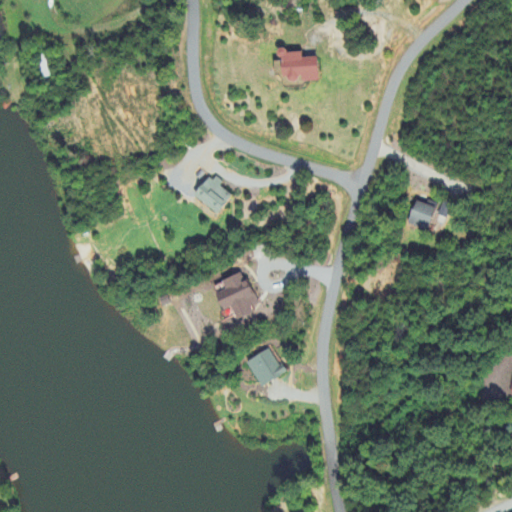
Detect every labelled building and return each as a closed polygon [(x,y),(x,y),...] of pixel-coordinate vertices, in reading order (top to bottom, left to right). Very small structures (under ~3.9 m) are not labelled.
[(315,82),(313,58),(299,59),(299,51),(276,53),(278,81),(299,80),(300,83),(315,82)] [(213,216),(231,196),(210,177),(192,197),(213,216)] [(407,225),(427,231),(434,209),(414,202),(407,225)] [(236,322),(251,315),(248,309),(255,306),(241,273),(221,282),(225,291),(212,297),(219,312),(229,308),(236,322)] [(284,374),(268,350),(245,365),(261,389),(284,374)]
